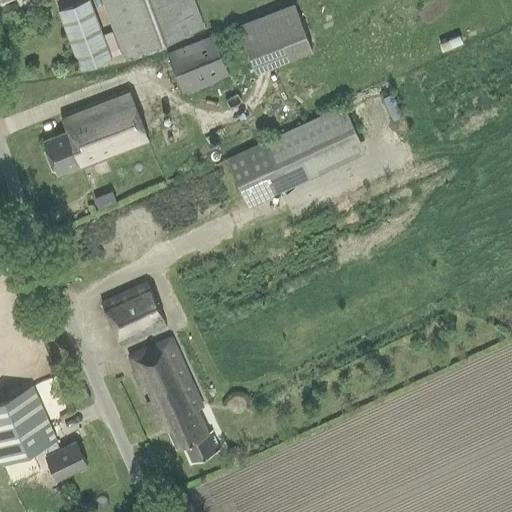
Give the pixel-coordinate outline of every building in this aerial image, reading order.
[(91,0),(86,0),(58,11),(80,69),(112,57),(91,0)] [(106,0),(127,54),(204,25),(194,0),(106,0)] [(267,71),(324,47),(305,0),(300,0),(247,22),(267,71)] [(213,35),(168,53),(183,93),(229,75),(213,35)] [(83,167),(91,164),(111,156),(149,142),(129,90),(63,115),(69,130),(44,140),(57,174),(82,165),(83,167)] [(344,103),(228,155),(236,174),(248,201),(364,149),(344,103)] [(121,345),(167,325),(148,280),(102,300),(121,345)] [(202,405),(196,391),(171,335),(129,354),(136,369),(133,370),(156,421),(158,420),(163,430),(169,427),(178,447),(185,444),(192,460),(219,448),(211,430),(208,431),(197,407),(202,405)] [(30,386),(0,400),(0,462),(2,467),(43,448),(58,479),(87,465),(76,441),(59,448),(30,386)]
